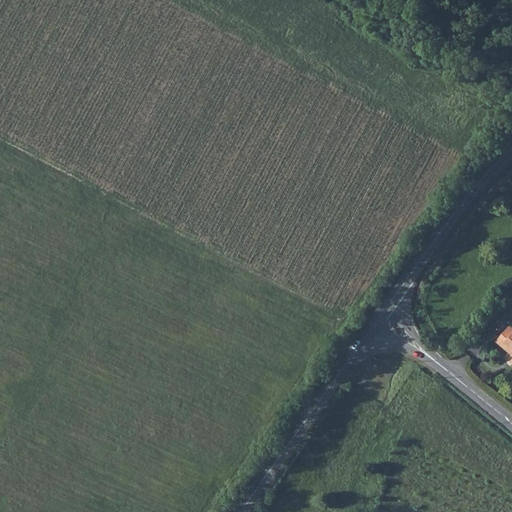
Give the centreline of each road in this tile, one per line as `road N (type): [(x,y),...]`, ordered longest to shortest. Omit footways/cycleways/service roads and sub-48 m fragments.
road 1 (track): [(0,141),(114,198),(0,440)]
road 2 (tertiary): [(239,511),(369,327)]
road 3 (tertiary): [(387,303),(511,150)]
